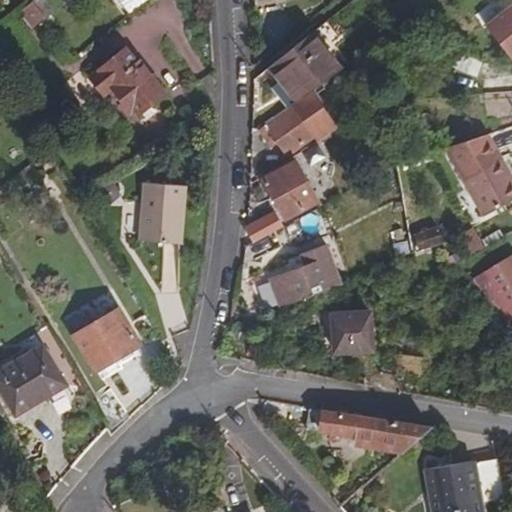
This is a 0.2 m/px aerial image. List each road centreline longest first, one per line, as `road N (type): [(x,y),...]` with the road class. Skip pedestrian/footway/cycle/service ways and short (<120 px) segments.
road 1 (residential): [(198,392),(228,246),(236,85),(230,0)]
road 2 (residential): [(511,429),(284,391),(198,392)]
road 3 (residential): [(318,511),(229,412),(198,392)]
road 4 (residential): [(83,491),(198,392)]
